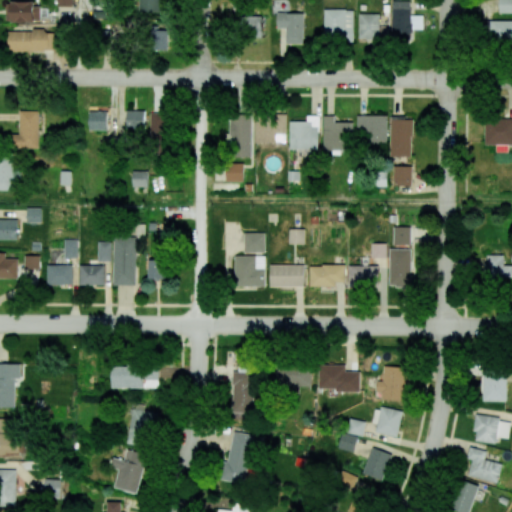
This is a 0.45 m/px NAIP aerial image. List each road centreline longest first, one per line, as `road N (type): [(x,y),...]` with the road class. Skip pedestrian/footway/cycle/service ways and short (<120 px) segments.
road 1 (residential): [(409,511),(445,383),(448,0)]
road 2 (residential): [(173,511),(198,396),(202,0)]
road 3 (residential): [(0,76),(511,80)]
road 4 (residential): [(0,323),(511,327)]
